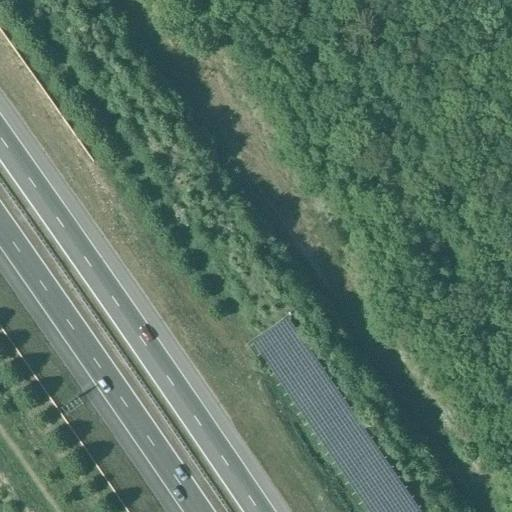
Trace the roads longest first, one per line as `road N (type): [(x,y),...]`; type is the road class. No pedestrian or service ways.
road 1 (motorway): [(260,511),(0,138)]
road 2 (motorway): [(0,224),(199,511)]
